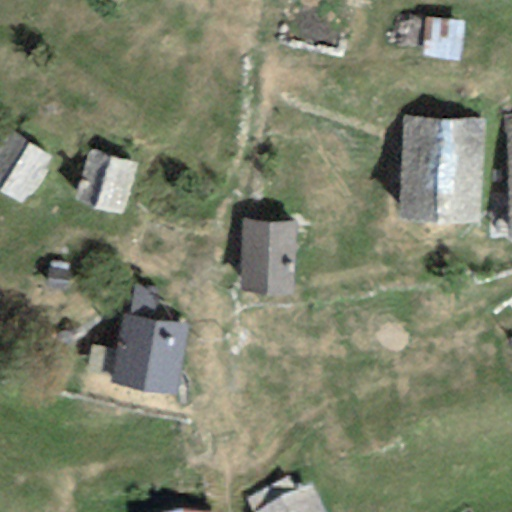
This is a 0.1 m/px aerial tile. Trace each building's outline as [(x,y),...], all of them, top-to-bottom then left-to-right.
[(347,0),(293,0),(283,43),(334,55),(347,0)] [(476,123),(408,122),(406,208),(474,210),(476,123)] [(57,156),(5,125),(0,132),(0,184),(29,202),(57,156)] [(135,163),(90,151),(79,197),(124,209),(135,163)] [(291,223),(245,222),(243,279),(289,281),(291,223)] [(185,326),(128,315),(117,372),(174,383),(185,326)] [(313,511),(307,497),(272,511),(313,511)]
